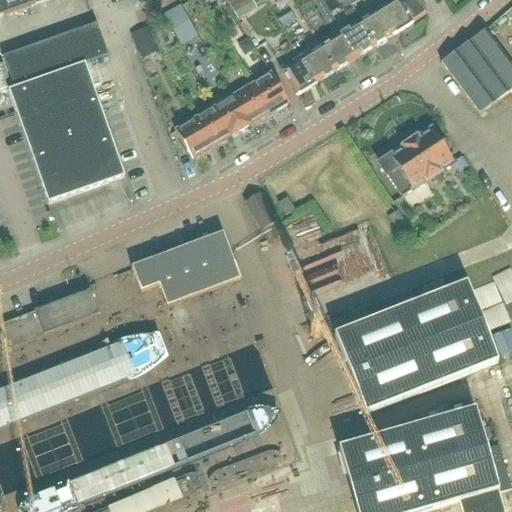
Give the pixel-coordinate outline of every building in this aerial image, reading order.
[(0,0),(0,18),(52,0),(0,0)] [(307,0),(290,0),(295,21),(311,18),(307,0)] [(343,0),(346,9),(369,1),(368,0),(343,0)] [(392,37),(398,34),(412,25),(426,16),(416,0),(390,0),(379,7),(374,10),(392,37)] [(189,25),(180,9),(179,8),(165,15),(175,33),(189,25)] [(366,15),(369,19),(358,26),(372,50),(392,37),(374,10),(366,15)] [(95,27),(2,60),(13,91),(84,66),(84,67),(107,59),(102,43),(93,18),(92,18),(95,27)] [(372,50),(358,26),(338,38),(353,62),(372,50)] [(511,68),(485,32),(441,65),(479,117),(511,92),(511,68)] [(177,40),(182,52),(194,47),(189,35),(177,40)] [(338,38),(319,51),(334,74),(353,62),(338,38)] [(264,73),(283,62),(272,45),(254,56),(264,73)] [(300,63),(314,86),(334,74),(319,51),(300,63)] [(314,86),(300,63),(279,76),(294,99),(314,86)] [(13,91),(6,94),(14,115),(14,117),(15,116),(19,127),(47,207),(124,180),(84,67),(84,66),(13,91)] [(251,89),(266,116),(286,105),(270,78),(251,89)] [(266,116),(251,89),(232,100),(247,128),(266,116)] [(248,129),(247,128),(232,100),(213,112),(228,139),(229,140),(248,129)] [(194,123),(210,150),(228,139),(213,112),(194,123)] [(210,150),(194,123),(174,135),(190,162),(210,150)] [(404,151),(380,167),(401,200),(408,196),(410,200),(414,197),(412,193),(426,184),(427,185),(436,180),(438,184),(444,180),(441,176),(442,176),(440,174),(453,166),(452,165),(431,133),(417,142),(416,141),(403,150),(404,151)] [(474,160),(454,169),(460,181),(480,172),(474,160)] [(258,198),(245,206),(260,232),(273,225),(258,198)] [(294,213),(286,200),(277,206),(284,219),(294,213)] [(387,220),(395,232),(404,225),(396,213),(387,220)] [(130,270),(140,295),(157,289),(165,310),(239,282),(222,236),(130,270)] [(365,418),(497,365),(465,286),(333,339),(365,418)] [(88,294),(0,328),(0,350),(5,349),(7,353),(97,318),(97,319),(98,319),(88,293),(88,294)] [(21,378),(0,386),(0,398),(26,389),(21,378)] [(338,452),(354,511),(434,511),(458,505),(459,511),(502,511),(474,412),(338,452)] [(24,511),(79,511),(278,440),(270,418),(23,508),(24,511)]
